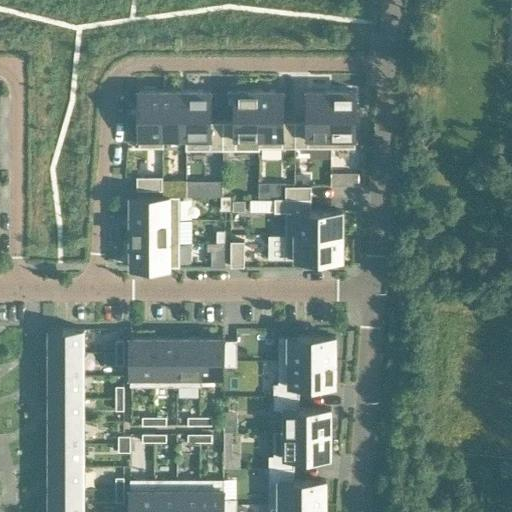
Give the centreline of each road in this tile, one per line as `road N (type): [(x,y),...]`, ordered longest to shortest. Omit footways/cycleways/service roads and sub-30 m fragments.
road 1 (residential): [(388,65),(124,68),(110,96),(95,289)]
road 2 (residential): [(373,289),(95,289)]
road 3 (residential): [(19,289),(16,83),(0,66)]
road 4 (residential): [(388,65),(373,289)]
road 5 (residential): [(373,289),(357,511)]
